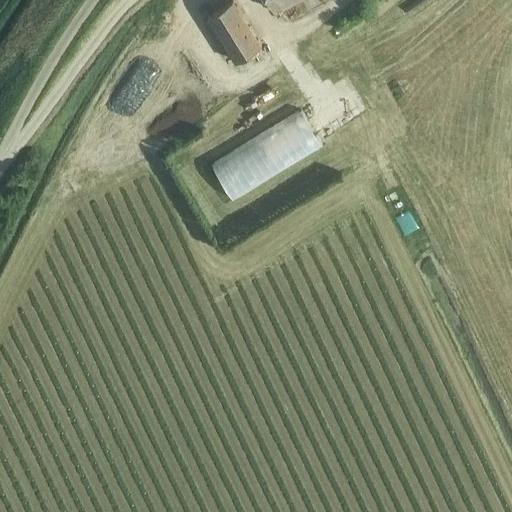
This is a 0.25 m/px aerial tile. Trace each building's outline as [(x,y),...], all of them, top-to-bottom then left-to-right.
[(269,0),(275,11),(296,0),(269,0)] [(235,62),(261,47),(234,1),(208,16),(235,62)] [(343,73),(342,101),(375,102),(376,74),(343,73)] [(197,112),(213,102),(196,76),(181,85),(197,112)] [(322,84),(231,141),(252,175),(344,118),(322,84)]
